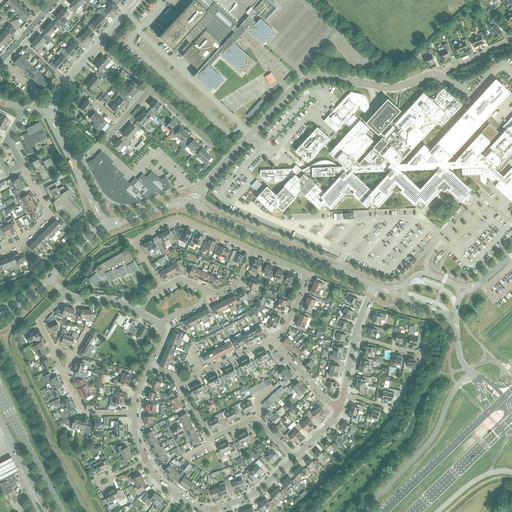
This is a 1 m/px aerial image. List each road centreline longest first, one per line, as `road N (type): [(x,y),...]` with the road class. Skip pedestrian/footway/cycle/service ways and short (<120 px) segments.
road 1 (residential): [(191,203),(304,80),(395,87),(440,75)]
road 2 (tertiary): [(373,287),(191,203)]
road 3 (residential): [(162,289),(137,240),(169,221),(252,251)]
road 4 (unknown): [(136,29),(132,47),(219,129),(240,128)]
road 5 (primary): [(490,409),(383,511)]
road 6 (unknown): [(136,29),(240,128)]
road 7 (residential): [(252,251),(310,276),(284,331),(271,339)]
road 8 (primary): [(413,511),(511,417)]
road 9 (secondary): [(61,511),(0,393)]
road 10 (tertiary): [(104,225),(51,110)]
